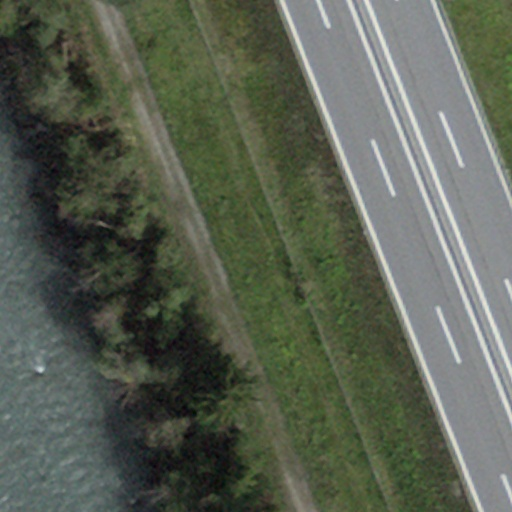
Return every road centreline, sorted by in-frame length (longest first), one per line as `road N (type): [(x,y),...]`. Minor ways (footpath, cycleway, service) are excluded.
road 1 (trunk): [(317,0),(511,500)]
road 2 (trunk): [(511,298),(395,0)]
